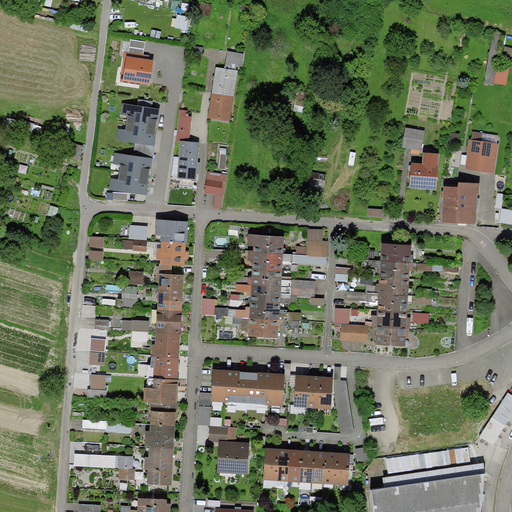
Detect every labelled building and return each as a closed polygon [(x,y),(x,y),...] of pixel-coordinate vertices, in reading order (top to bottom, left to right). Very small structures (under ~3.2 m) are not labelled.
[(147,42),(131,39),(128,54),(144,57),(147,42)] [(153,62),(126,58),(123,81),(150,84),(153,62)] [(214,68),(212,94),(232,96),(234,70),(214,68)] [(232,96),(212,94),(210,119),(230,120),(232,96)] [(158,108),(130,104),(127,122),(156,126),(158,108)] [(190,120),(178,119),(177,139),(189,140),(190,120)] [(156,126),(127,122),(125,140),(154,144),(156,126)] [(422,149),(425,132),(406,129),(403,146),(422,149)] [(471,138),(469,166),(492,168),(494,140),(471,138)] [(195,177),(198,142),(181,140),(180,159),(174,158),(172,175),(195,177)] [(151,159),(122,155),(120,172),(149,176),(151,159)] [(441,156),(425,155),(425,166),(413,165),(411,190),(439,192),(441,156)] [(149,176),(120,172),(117,190),(147,194),(149,176)] [(226,181),(208,180),(207,193),(225,194),(226,181)] [(448,185),(446,219),(472,221),(475,187),(448,185)] [(162,221),(161,242),(184,243),(185,222),(162,221)] [(147,225),(131,225),(130,240),(147,240),(147,225)] [(282,235),(254,233),(254,251),(281,252),(282,235)] [(184,265),(184,243),(161,242),(161,265),(170,265),(184,265)] [(290,254),(289,261),(320,262),(321,243),(306,242),(306,255),(290,254)] [(410,244),(383,243),(382,260),(395,261),(410,262),(410,244)] [(253,268),(265,268),(266,251),(254,251),(253,268)] [(266,251),(265,268),(280,269),(281,252),(266,251)] [(382,278),(394,278),(395,261),(382,260),(382,278)] [(395,261),(394,278),(409,279),(410,262),(395,261)] [(161,265),(160,288),(182,288),(182,276),(169,275),(170,265),(161,265)] [(252,284),(265,284),(265,268),(253,268),(252,284)] [(265,284),(279,285),(280,269),(265,268),(265,284)] [(381,293),(394,294),(394,278),(382,278),(381,293)] [(394,294),(408,294),(409,279),(394,278),(394,294)] [(314,282),(293,281),(293,294),(313,295),(314,282)] [(251,300),(264,300),(265,284),(252,284),(251,300)] [(279,285),(265,284),(264,300),(278,301),(279,285)] [(182,288),(160,288),(159,309),(181,309),(182,288)] [(380,309),(393,310),(394,294),(381,293),(380,309)] [(408,294),(394,294),(393,310),(407,310),(408,294)] [(263,317),(264,300),(251,300),(250,316),(263,317)] [(278,301),(264,300),(263,317),(278,317),(278,301)] [(392,326),(393,310),(380,309),(379,326),(392,326)] [(156,310),(155,333),(177,334),(178,310),(156,310)] [(407,310),(393,310),(392,326),(406,327),(407,310)] [(263,317),(250,316),(249,334),(277,336),(278,317),(263,317)] [(149,320),(132,320),(132,331),(149,332),(149,320)] [(368,325),(340,324),(339,339),(367,340),(368,325)] [(392,326),(379,326),(378,344),(406,345),(406,327),(392,326)] [(155,333),(155,356),(177,356),(177,334),(155,333)] [(155,356),(154,378),(176,379),(177,356),(155,356)] [(286,376),(214,372),(212,403),(285,407),(286,376)] [(310,378),(297,377),(295,407),(307,408),(310,378)] [(150,388),(150,401),(173,402),(175,402),(176,379),(154,378),(154,388),(150,388)] [(322,379),(310,378),(307,408),(320,409),(322,379)] [(335,380),(322,379),(320,409),(333,410),(334,392),(335,380)] [(335,380),(334,392),(340,432),(353,430),(347,389),(347,380),(335,380)] [(150,401),(149,424),(173,425),(173,402),(150,401)] [(149,424),(149,446),(172,446),(173,425),(149,424)] [(236,430),(211,428),(210,443),(235,445),(236,430)] [(220,444),(219,475),(249,476),(250,445),(235,445),(220,444)] [(149,446),(148,468),(171,469),(172,446),(149,446)] [(358,463),(370,460),(368,447),(356,449),(358,463)] [(277,450),(265,449),(263,477),(276,478),(277,450)] [(290,451),(277,450),(276,478),(288,478),(290,451)] [(302,452),(290,451),(288,478),(300,479),(302,452)] [(314,452),(302,452),(300,479),(313,480),(314,452)] [(327,453),(314,452),(313,480),(325,481),(327,453)] [(339,454),(327,453),(325,481),(337,481),(339,454)] [(132,455),(79,454),(79,465),(113,466),(113,478),(132,478),(132,455)] [(351,454),(339,454),(337,481),(350,482),(351,454)] [(148,468),(147,482),(171,483),(171,469),(148,468)] [(482,511),(487,474),(374,491),(376,511),(482,511)] [(140,498),(139,511),(168,511),(169,499),(140,498)]
